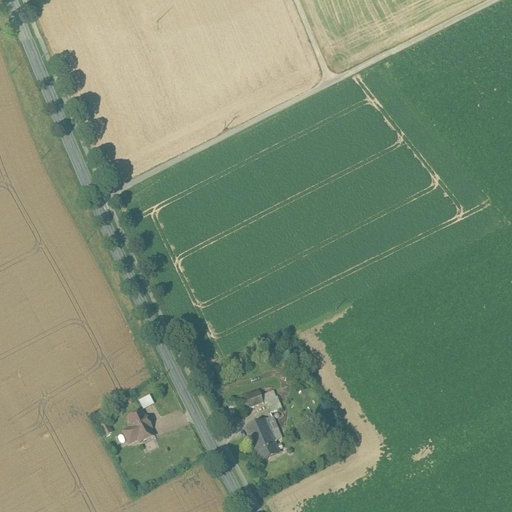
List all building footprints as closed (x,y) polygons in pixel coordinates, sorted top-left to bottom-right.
[(257,391),(247,395),(252,409),(263,405),(260,397),(257,391)] [(273,392),(260,397),(263,405),(266,403),(275,399),(273,392)] [(247,395),(226,403),(231,417),(252,409),(247,395)] [(275,399),(266,403),(270,414),(281,410),(277,399),(275,399)] [(143,410),(153,405),(151,400),(140,405),(143,410)] [(144,418),(141,413),(127,420),(131,429),(123,434),(129,445),(138,441),(140,445),(154,438),(150,431),(152,430),(145,418),(144,418)] [(272,418),(245,430),(259,463),(278,454),(274,444),(276,444),(275,443),(282,440),(272,418)] [(106,423),(98,427),(103,435),(110,431),(106,423)]
